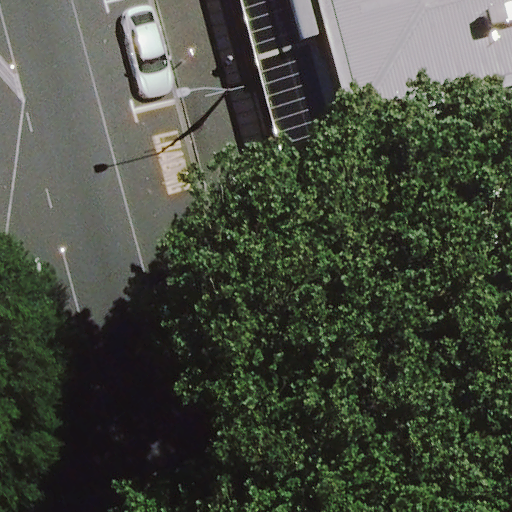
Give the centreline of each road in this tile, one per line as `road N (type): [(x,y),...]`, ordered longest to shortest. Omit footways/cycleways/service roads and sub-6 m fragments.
road 1 (secondary): [(65,511),(0,265)]
road 2 (residential): [(351,511),(511,464)]
